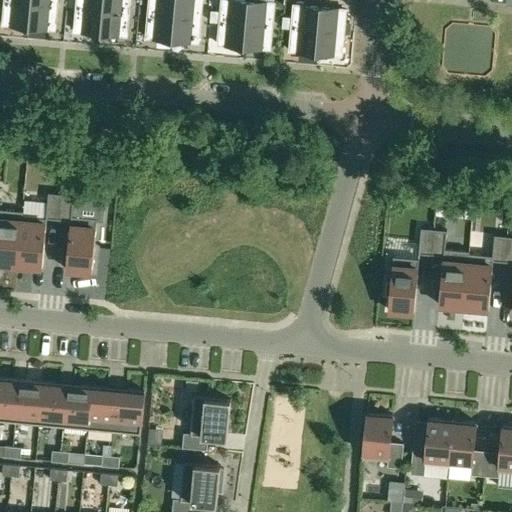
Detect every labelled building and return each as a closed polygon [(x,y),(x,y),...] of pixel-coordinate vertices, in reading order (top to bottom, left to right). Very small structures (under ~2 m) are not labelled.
[(4,0),(3,24),(29,26),(31,0),(4,0)] [(57,0),(31,0),(29,26),(55,29),(57,0)] [(77,0),(74,31),(101,33),(103,0),(77,0)] [(103,0),(101,33),(127,35),(129,0),(103,0)] [(149,0),(146,37),(172,40),(175,0),(149,0)] [(175,0),(172,40),(198,42),(202,0),(175,0)] [(221,0),(218,44),(244,46),(248,0),(244,0),(221,0)] [(248,0),(244,46),(270,49),(274,3),(265,2),(265,0),(248,0)] [(290,50),(316,53),(320,7),(294,5),(290,50)] [(346,9),(320,7),(316,53),(342,55),(346,9)] [(22,215),(23,216),(23,211),(0,208),(0,195),(1,188),(0,187),(0,262),(17,264),(22,215)] [(47,218),(59,219),(61,193),(49,192),(46,218),(23,216),(22,215),(17,264),(42,267),(47,218)] [(66,269),(92,271),(97,218),(72,216),(74,195),(61,193),(59,219),(71,220),(66,269)] [(449,201),(436,200),(435,214),(448,215),(449,201)] [(418,253),(432,255),(434,229),(421,227),(418,253)] [(439,304),(464,307),(469,253),(470,253),(470,251),(445,248),(447,230),(434,229),(432,255),(443,256),(439,304)] [(469,253),(464,307),(488,309),(493,261),(505,262),(507,236),(494,234),(492,255),(470,253),(469,253)] [(419,258),(393,256),(391,280),(386,279),(385,295),(389,295),(388,309),(414,312),(419,258)] [(0,419),(15,421),(19,379),(0,376),(0,419)] [(43,381),(19,379),(15,421),(39,424),(43,381)] [(43,381),(39,424),(63,426),(67,383),(43,381)] [(87,428),(91,385),(67,383),(63,426),(87,428)] [(113,431),(117,388),(91,385),(87,428),(113,431)] [(113,431),(141,433),(145,390),(117,388),(113,431)] [(227,438),(231,399),(195,395),(191,433),(184,432),(182,447),(207,449),(209,436),(227,438)] [(367,412),(363,458),(388,460),(387,466),(401,468),(404,442),(390,441),(393,414),(367,412)] [(448,466),(453,420),(429,417),(426,445),(413,443),(410,473),(424,475),(425,464),(448,466)] [(476,422),(453,420),(448,466),(449,466),(450,461),(472,463),(471,474),(485,475),(487,450),(474,449),(476,422)] [(500,452),(487,450),(485,475),(498,477),(499,471),(511,471),(511,425),(502,424),(500,452)] [(5,445),(4,456),(12,457),(13,446),(5,445)] [(22,447),(13,446),(12,457),(21,458),(22,447)] [(51,461),(60,462),(61,451),(52,450),(51,461)] [(69,451),(61,451),(60,462),(68,462),(69,451)] [(103,455),(102,466),(110,466),(111,455),(103,455)] [(120,456),(111,455),(110,466),(119,467),(120,456)] [(184,461),(181,499),(173,498),(171,511),(197,511),(198,502),(217,504),(218,491),(222,492),(224,469),(220,468),(220,465),(184,461)] [(3,463),(2,475),(11,475),(12,464),(3,463)] [(20,465),(12,464),(11,475),(19,476),(20,465)] [(51,468),(50,479),(58,480),(59,469),(51,468)] [(68,469),(59,469),(58,480),(67,480),(68,469)] [(108,484),(109,473),(101,473),(100,484),(108,484)] [(109,473),(108,484),(117,485),(118,474),(109,473)] [(404,503),(402,511),(413,511),(415,511),(415,504),(404,503)]
